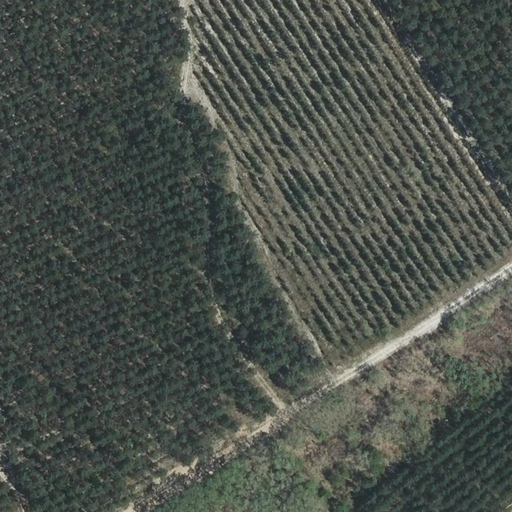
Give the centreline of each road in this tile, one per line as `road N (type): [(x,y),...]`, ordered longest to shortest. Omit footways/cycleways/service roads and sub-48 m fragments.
road 1 (track): [(298,427),(224,328),(204,275),(208,193),(179,108),(189,58),(184,0)]
road 2 (track): [(160,511),(298,427),(511,276)]
